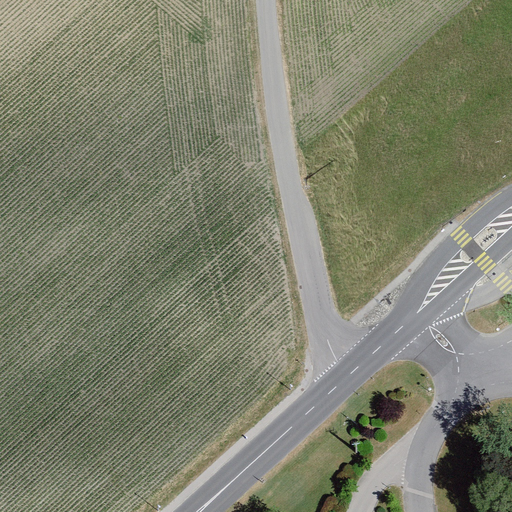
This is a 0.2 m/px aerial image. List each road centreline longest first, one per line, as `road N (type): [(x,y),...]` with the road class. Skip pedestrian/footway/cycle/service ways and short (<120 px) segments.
road 1 (unclassified): [(265,0),(270,78),(323,338),(345,378)]
road 2 (secondary): [(345,378),(511,221)]
road 3 (secondary): [(200,511),(345,378)]
road 4 (residential): [(429,511),(423,487),(439,410),(486,364)]
